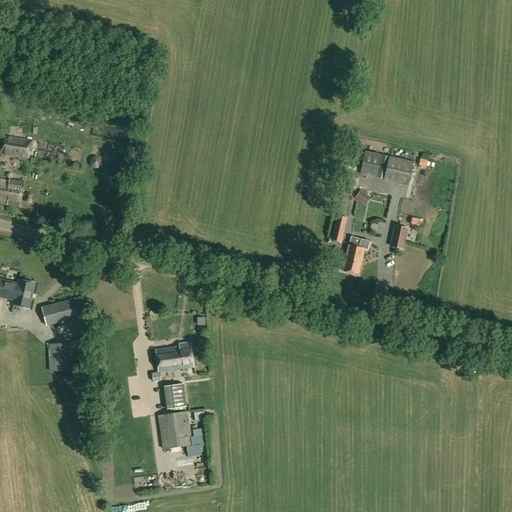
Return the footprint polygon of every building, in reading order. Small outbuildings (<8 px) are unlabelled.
[(0,153),(30,158),(33,140),(2,135),(0,145),(0,153)] [(359,175),(376,178),(381,155),(364,151),(359,175)] [(384,180),(409,186),(414,161),(389,155),(384,180)] [(100,159),(98,157),(96,156),(93,156),(91,158),(90,160),(89,162),(90,165),(91,167),(93,168),(96,168),(98,167),(100,166),(101,163),(101,161),(100,159)] [(419,165),(426,167),(428,160),(421,158),(419,165)] [(352,189),(355,174),(344,171),(341,187),(352,189)] [(20,207),(24,182),(9,179),(9,181),(0,179),(0,200),(8,202),(7,205),(20,207)] [(369,208),(374,201),(364,192),(358,199),(369,208)] [(331,239),(342,242),(348,217),(337,215),(331,239)] [(403,249),(408,228),(394,225),(390,246),(403,249)] [(367,250),(369,241),(351,236),(343,271),(358,274),(364,249),(367,250)] [(34,284),(23,281),(19,280),(18,284),(0,279),(0,296),(14,300),(13,304),(29,308),(34,284)] [(47,326),(87,315),(82,296),(42,307),(47,326)] [(0,350),(10,350),(7,324),(0,325),(0,350)] [(20,379),(30,379),(31,330),(17,329),(16,361),(20,362),(20,379)] [(159,372),(194,367),(190,342),(179,344),(179,346),(155,350),(159,372)] [(49,372),(72,371),(71,343),(48,344),(49,372)] [(112,350),(116,378),(139,375),(136,347),(112,350)] [(2,365),(5,378),(15,375),(13,363),(2,365)] [(115,382),(115,403),(129,403),(129,382),(115,382)] [(187,407),(184,383),(165,386),(168,409),(187,407)] [(163,449),(191,445),(187,412),(158,415),(163,449)] [(137,419),(125,420),(130,469),(142,468),(140,447),(144,447),(142,427),(137,427),(137,419)] [(143,480),(158,479),(157,471),(143,472),(143,480)]
